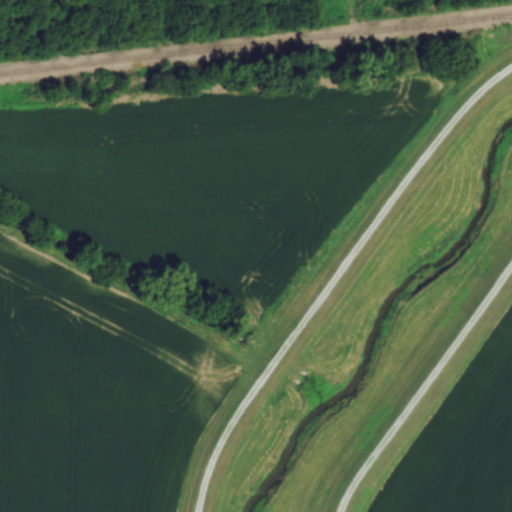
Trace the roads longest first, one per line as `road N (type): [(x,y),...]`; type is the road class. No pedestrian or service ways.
road 1 (track): [(511,67),(455,117),(221,439),(197,511)]
road 2 (track): [(337,511),(511,264)]
